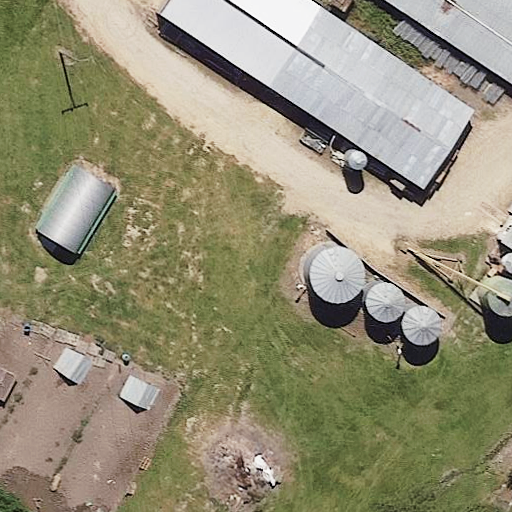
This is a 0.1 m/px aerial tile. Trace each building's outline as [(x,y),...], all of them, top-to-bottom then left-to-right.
[(511,0),(379,0),(511,87),(511,0)] [(476,112),(323,4),(263,88),(417,196),(476,112)] [(511,220),(464,291),(502,317),(511,302),(511,220)] [(329,230),(297,276),(421,361),(452,315),(329,230)] [(159,407),(131,432),(175,482),(203,457),(159,407)]
